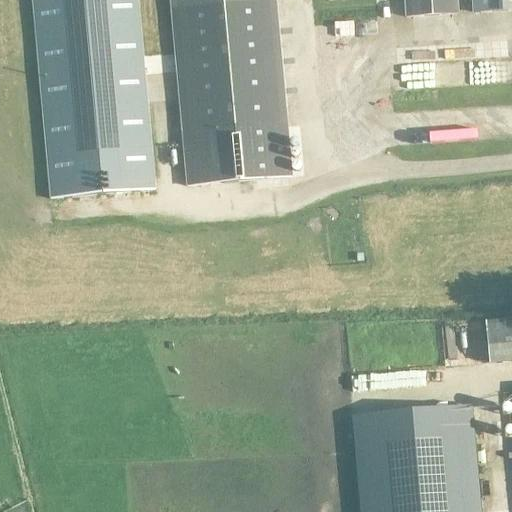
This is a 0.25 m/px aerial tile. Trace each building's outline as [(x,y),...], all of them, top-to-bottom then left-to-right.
[(32,0),(51,200),(154,191),(136,0),(32,0)] [(170,0),(187,187),(291,176),(274,0),(170,0)] [(405,0),(407,21),(458,18),(457,0),(405,0)] [(511,0),(475,0),(476,13),(511,10),(511,0)] [(430,120),(430,98),(415,98),(416,121),(430,120)] [(489,364),(511,361),(511,318),(486,321),(489,364)] [(481,511),(473,404),(352,415),(360,511),(481,511)]
